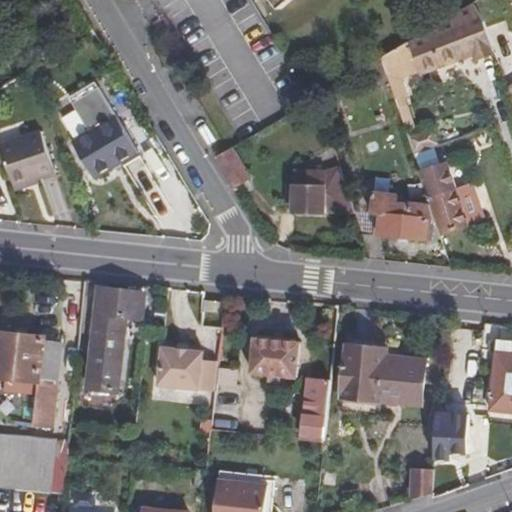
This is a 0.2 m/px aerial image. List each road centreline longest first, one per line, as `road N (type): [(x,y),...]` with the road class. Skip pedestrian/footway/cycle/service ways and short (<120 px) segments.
road 1 (residential): [(95,0),(242,242),(240,270)]
road 2 (tertiary): [(240,270),(511,301)]
road 3 (tertiary): [(0,246),(240,270)]
